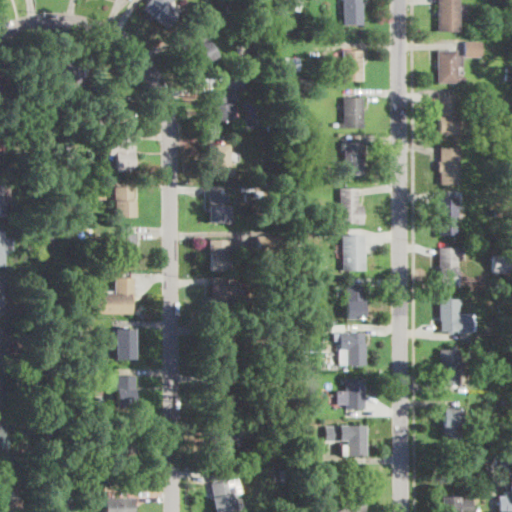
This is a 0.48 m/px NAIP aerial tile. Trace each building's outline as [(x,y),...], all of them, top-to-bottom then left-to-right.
[(165,0),(178,11),(164,27),(142,7),(147,0),(165,0)] [(361,0),(361,25),(341,25),(341,0),(361,0)] [(459,0),(459,18),(458,32),(435,32),(435,0),(459,0)] [(235,12),(235,21),(221,20),(222,11),(235,12)] [(192,32),(200,45),(209,39),(218,56),(193,71),(183,53),(190,49),(189,48),(182,52),(174,37),(190,27),(192,32)] [(479,57),(462,58),(462,42),(479,41),(479,57)] [(338,81),(337,81),(337,75),(340,75),(340,50),(361,50),(361,81),(338,81)] [(461,67),(456,67),(456,76),(464,76),(464,82),(456,82),(456,83),(436,83),(436,51),(456,51),(456,55),(462,56),(461,67)] [(298,57),(298,71),(282,71),(282,57),(298,57)] [(78,82),(78,83),(44,77),(48,58),(81,63),(78,82)] [(230,100),(234,118),(211,122),(208,106),(213,106),(213,104),(209,104),(207,92),(227,88),(225,73),(242,70),(245,85),(234,87),(236,99),(230,100)] [(124,113),(104,121),(92,92),(112,83),(124,113)] [(443,134),(436,134),(436,95),(454,95),(455,134),(443,134)] [(362,128),(337,128),(337,122),(341,122),(341,97),(361,97),(362,128)] [(70,146),(59,147),(58,135),(69,134),(70,146)] [(133,172),(111,174),(108,138),(121,137),(131,137),(133,172)] [(316,158),(300,159),(300,142),(316,141),(316,158)] [(361,141),(361,152),(363,152),(363,174),(342,175),(342,150),(339,150),(339,142),(361,141)] [(229,144),(229,152),(237,152),(237,159),(229,159),(229,168),(231,168),(231,176),(209,176),(209,145),(209,144),(229,144)] [(458,146),(459,184),(438,185),(438,172),(436,172),(436,161),(438,161),(438,147),(458,146)] [(0,181),(2,181),(3,188),(8,187),(10,203),(5,203),(6,216),(0,216),(0,181)] [(134,218),(116,218),(115,188),(133,187),(134,218)] [(356,205),(361,205),(361,223),(337,223),(337,188),(356,188),(356,205)] [(229,222),(208,222),(208,192),(229,192),(229,222)] [(456,218),(456,228),(461,228),(461,234),(437,235),(436,197),(456,197),(456,218)] [(79,218),(63,220),(62,206),(77,205),(79,218)] [(52,220),(43,221),(43,208),(51,208),(52,220)] [(73,235),(62,235),(61,227),(73,227),(73,235)] [(0,230),(4,230),(4,238),(12,238),(12,250),(8,250),(8,255),(4,255),(4,266),(0,266),(0,230)] [(135,265),(114,265),(114,234),(135,234),(135,265)] [(363,269),(341,270),(340,235),(357,235),(362,235),(363,269)] [(57,246),(45,246),(45,236),(57,236),(57,246)] [(278,236),(278,252),(254,251),(254,236),(278,236)] [(228,271),(208,271),(208,240),(226,240),(227,240),(228,271)] [(454,286),(437,286),(436,247),(455,247),(456,286),(454,286)] [(507,274),(491,274),(490,256),(506,255),(507,274)] [(319,275),(309,275),(309,264),(319,264),(319,275)] [(129,314),(92,314),(92,294),(114,294),(114,278),(131,278),(133,278),(133,301),(129,301),(129,314)] [(25,292),(20,297),(8,284),(13,280),(25,292)] [(229,285),(229,318),(208,318),(209,284),(229,285)] [(363,318),(344,318),(344,287),(362,286),(363,318)] [(457,306),(457,314),(469,313),(470,332),(456,333),(456,331),(440,332),(439,319),(438,300),(459,299),(459,306),(457,306)] [(6,356),(0,356),(0,326),(7,326),(8,343),(6,343),(6,356)] [(289,329),(288,337),(281,337),(281,329),(289,329)] [(134,359),(114,360),(114,330),(134,330),(134,359)] [(363,332),(363,346),(363,365),(344,365),(344,350),(338,350),(338,340),(332,341),(331,332),(363,332)] [(228,349),(228,358),(234,358),(234,367),(206,367),(206,336),(228,336),(228,349)] [(459,350),(459,362),(463,362),(463,366),(459,367),(459,385),(440,385),(439,373),(438,373),(438,369),(438,350),(459,350)] [(327,358),(327,367),(306,366),(306,358),(314,359),(314,357),(327,358)] [(5,377),(5,388),(14,388),(14,405),(0,405),(0,373),(5,373),(5,377)] [(134,408),(115,409),(114,376),(120,376),(133,375),(134,408)] [(363,378),(363,396),(363,408),(344,408),(344,405),(334,405),(334,395),(334,390),(343,390),(343,384),(338,384),(339,378),(363,378)] [(229,415),(210,415),(209,382),(229,381),(229,415)] [(55,404),(41,404),(41,389),(55,389),(55,404)] [(461,437),(440,437),(440,408),(461,408),(461,437)] [(135,454),(115,454),(114,423),(134,423),(135,454)] [(230,425),(230,433),(237,433),(238,450),(230,450),(231,460),(209,461),(208,426),(230,425)] [(363,443),(363,456),(339,456),(339,443),(343,444),(343,441),(323,441),(323,425),(363,425),(363,443)] [(253,459),(242,459),(242,448),(253,448),(253,459)] [(511,456),(511,470),(498,470),(498,455),(511,455),(511,456)] [(225,470),(226,477),(232,476),(235,496),(241,495),(243,509),(225,511),(213,511),(209,484),(211,483),(209,472),(225,470)] [(40,511),(40,496),(55,496),(55,479),(71,479),(71,511),(40,511)] [(510,491),(510,496),(511,496),(511,511),(496,511),(496,496),(502,496),(502,491),(510,491)] [(0,511),(0,494),(21,498),(18,511),(0,511)] [(325,511),(325,496),(363,494),(363,511),(325,511)] [(471,504),(470,511),(438,511),(439,496),(471,497),(471,504)] [(133,506),(133,511),(103,511),(104,497),(133,498),(133,506)]
